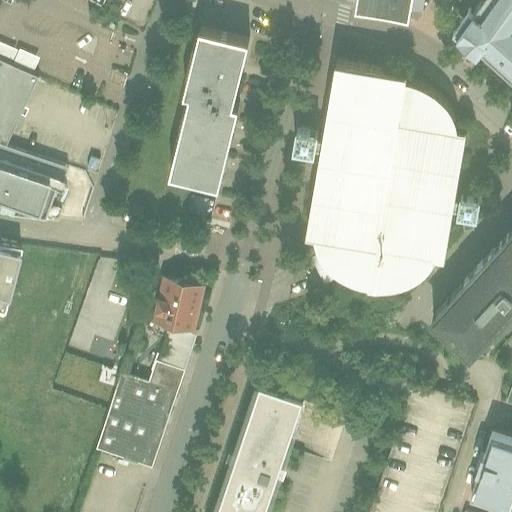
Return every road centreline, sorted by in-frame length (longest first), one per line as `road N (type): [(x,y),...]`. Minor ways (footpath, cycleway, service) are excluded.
road 1 (residential): [(297,4),(248,246),(161,511)]
road 2 (residential): [(163,0),(89,235)]
road 3 (residential): [(297,4),(425,40)]
